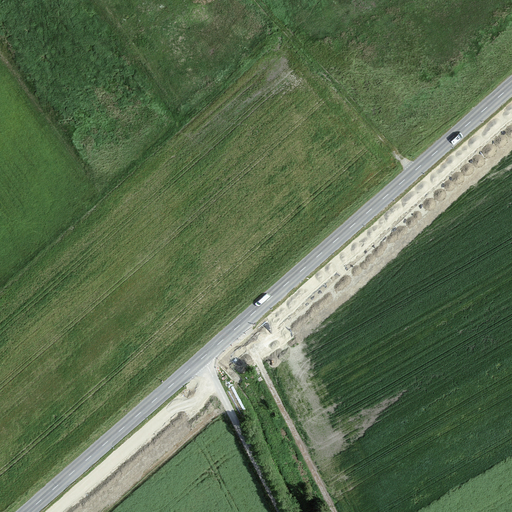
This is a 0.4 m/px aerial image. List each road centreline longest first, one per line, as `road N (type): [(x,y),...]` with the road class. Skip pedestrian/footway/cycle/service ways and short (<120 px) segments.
road 1 (track): [(0,285),(280,35),(412,174)]
road 2 (secondary): [(511,86),(200,360)]
road 3 (secondary): [(200,360),(28,511)]
road 4 (track): [(239,325),(332,511)]
road 5 (unclassified): [(200,360),(277,511)]
